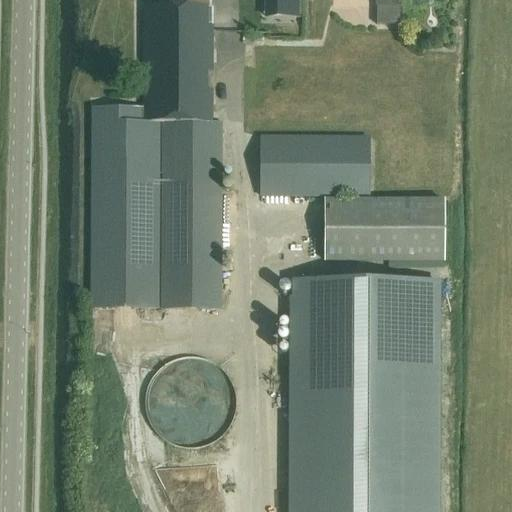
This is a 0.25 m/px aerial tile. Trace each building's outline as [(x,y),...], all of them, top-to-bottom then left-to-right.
[(93,109),(93,151),(92,310),(157,310),(157,183),(162,183),(162,310),(221,310),(222,123),(212,123),(212,90),(207,90),(207,72),(212,72),(212,26),(207,26),(207,0),(168,0),(169,7),(144,7),(144,108),(93,109)] [(267,39),(302,38),(302,5),(301,0),(252,0),(252,6),(267,6),(267,39)] [(260,199),(324,199),(324,262),(444,263),(445,200),(370,200),(369,139),(260,138),(260,199)] [(290,511),(437,511),(439,281),(293,280),(290,511)] [(228,378),(223,372),(217,367),(210,363),(203,360),(195,359),(188,359),(180,360),(173,362),(166,366),(160,370),(155,376),(150,382),(147,389),(145,397),(145,404),(145,412),(147,420),(151,427),(155,433),(160,439),(167,443),(174,447),(181,449),(189,450),(197,450),(204,448),(211,445),(218,441),(224,435),(229,429),(232,422),(235,415),(236,407),(236,400),(234,392),(232,385),(228,378)]
